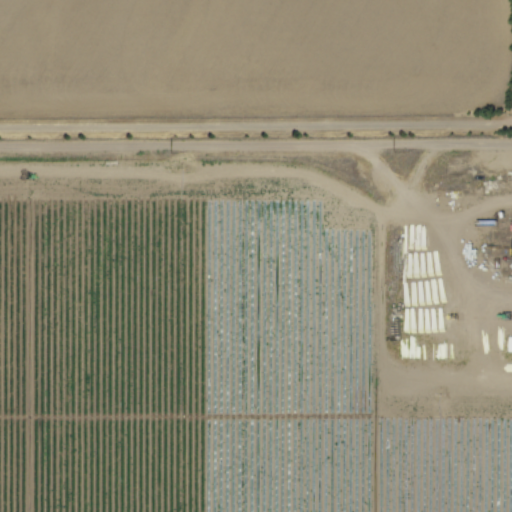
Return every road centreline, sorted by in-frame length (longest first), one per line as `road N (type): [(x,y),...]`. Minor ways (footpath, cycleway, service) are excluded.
road 1 (residential): [(0,128),(511,126)]
road 2 (residential): [(0,148),(511,147)]
